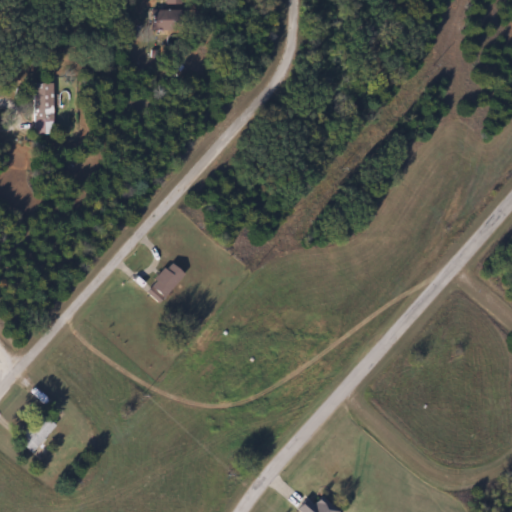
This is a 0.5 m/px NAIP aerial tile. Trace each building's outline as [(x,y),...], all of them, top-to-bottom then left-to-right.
[(145,29),(176,29),(176,9),(145,9),(145,29)] [(49,134),(49,83),(29,83),(29,134),(49,134)] [(142,291),(156,303),(180,274),(165,262),(142,291)] [(26,453),(53,429),(40,415),(14,439),(26,453)] [(297,511),(333,511),(318,496),(308,506),(301,499),(293,508),(297,511)]
